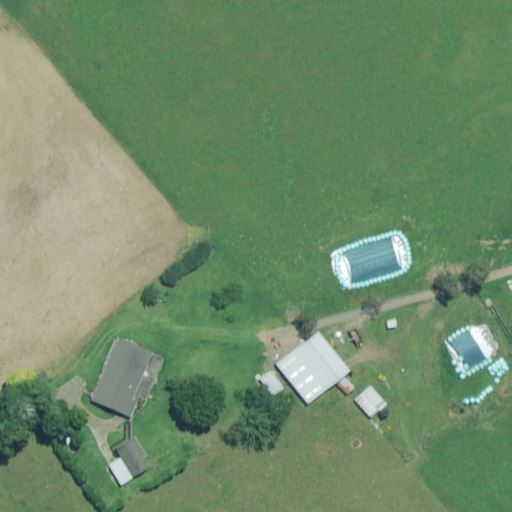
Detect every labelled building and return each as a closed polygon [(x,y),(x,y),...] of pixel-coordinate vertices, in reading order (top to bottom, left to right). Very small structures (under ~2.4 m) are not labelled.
[(348,372),(316,332),(275,365),(307,404),(348,372)] [(150,354),(116,340),(89,401),(128,417),(133,404),(129,403),(150,354)] [(283,389),(271,372),(259,380),(272,397),(283,389)] [(355,388),(345,378),(339,384),(371,419),(386,405),(364,380),(355,388)] [(150,466),(133,437),(114,449),(120,458),(106,467),(120,491),(128,487),(124,481),(150,466)]
